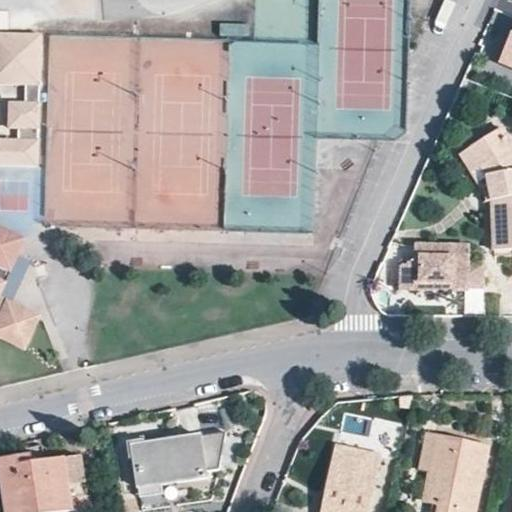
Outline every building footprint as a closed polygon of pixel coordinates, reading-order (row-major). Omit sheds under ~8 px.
[(39,37),(0,36),(0,87),(25,87),(25,106),(14,106),(14,131),(19,131),(19,143),(0,143),(0,168),(39,168),(39,37)] [(511,144),(503,134),(471,150),(492,183),(495,252),(511,250),(511,144)] [(0,333),(24,344),(36,317),(28,313),(20,316),(17,308),(0,300),(0,276),(5,275),(22,239),(0,229),(0,333)] [(474,247),(419,245),(419,266),(402,266),(401,289),(421,290),(488,292),(489,265),(473,264),(474,247)] [(199,435),(135,445),(136,486),(201,475),(199,435)] [(471,511),(483,445),(430,436),(417,511),(471,511)] [(364,511),(374,454),(336,448),(325,511),(364,511)] [(26,457),(0,456),(0,482),(3,511),(70,511),(71,497),(84,495),(78,459),(29,465),(26,457)]
